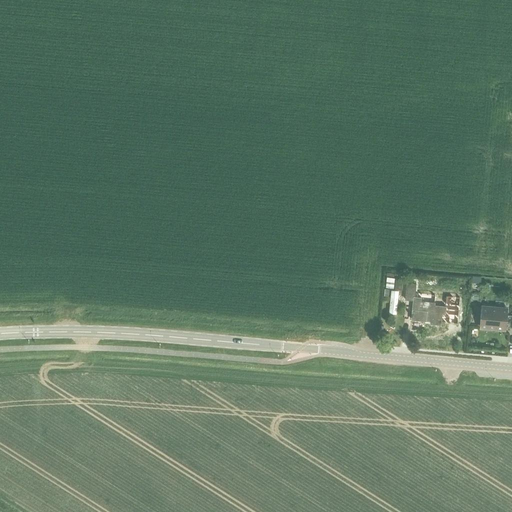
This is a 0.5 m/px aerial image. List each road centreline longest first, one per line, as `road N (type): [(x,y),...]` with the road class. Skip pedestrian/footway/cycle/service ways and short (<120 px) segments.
road 1 (tertiary): [(0,333),(345,353)]
road 2 (tertiary): [(511,366),(345,353)]
